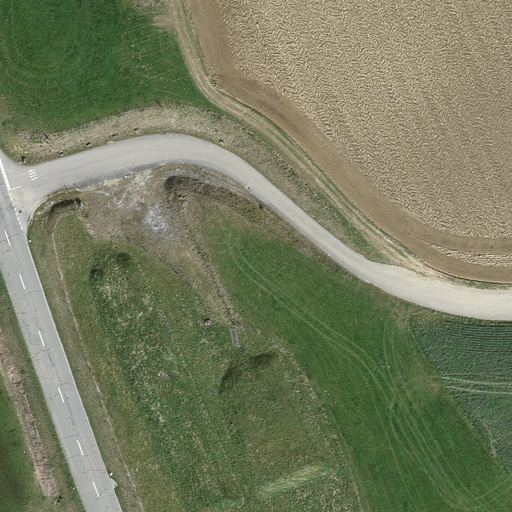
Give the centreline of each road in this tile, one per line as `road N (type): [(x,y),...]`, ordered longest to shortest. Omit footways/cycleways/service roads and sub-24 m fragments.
road 1 (track): [(0,189),(153,148),(222,158),(366,269),(470,303),(511,301)]
road 2 (tertiary): [(102,511),(0,221)]
